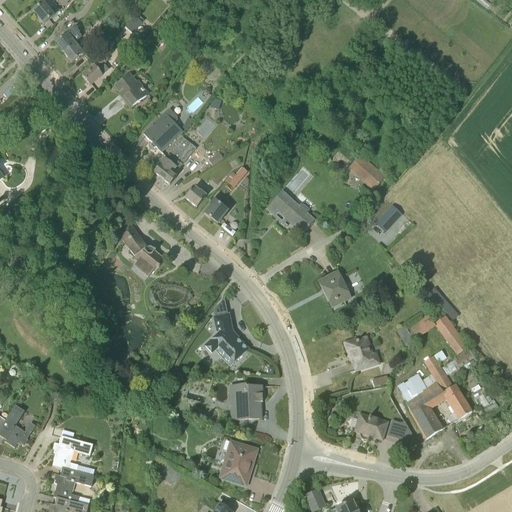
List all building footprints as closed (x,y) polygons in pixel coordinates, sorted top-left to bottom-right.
[(51,0),(45,0),(43,2),(32,12),(43,25),(60,11),(55,6),(56,6),(51,0)] [(244,0),(239,7),(247,14),(260,0),(244,0)] [(132,35),(144,21),(136,15),(125,28),(132,35)] [(55,43),(63,53),(75,44),(81,37),(77,32),(79,31),(71,21),(62,28),(67,34),(55,43)] [(83,54),(75,44),(63,53),(71,63),(83,54)] [(195,67),(205,57),(198,50),(188,59),(195,67)] [(93,65),(94,66),(82,76),(89,86),(102,76),(97,70),(106,63),(105,63),(109,60),(105,55),(101,58),(101,57),(93,65)] [(135,83),(129,75),(114,86),(131,108),(146,97),(143,93),(144,92),(142,89),(137,82),(135,83)] [(177,120),(177,118),(169,109),(143,134),(161,153),(182,133),(173,124),(177,120)] [(175,145),(153,172),(169,185),(175,178),(171,174),(193,146),(180,137),(174,144),(175,145)] [(212,167),(223,160),(219,154),(208,161),(212,167)] [(384,177),(361,156),(350,169),(373,190),(384,177)] [(226,181),(232,189),(249,175),(242,167),(226,181)] [(295,196),(311,178),(303,171),(287,189),(295,196)] [(196,208),(206,197),(200,192),(199,192),(194,188),(185,199),(196,208)] [(302,233),(312,221),(306,215),(309,211),(303,205),(301,206),(300,205),(299,207),(282,192),(266,210),(274,218),(279,213),(302,233)] [(208,206),(210,208),(204,215),(210,219),(215,223),(225,211),(213,201),(208,206)] [(9,218),(13,226),(14,227),(26,221),(22,212),(9,218)] [(385,234),(400,219),(395,214),(380,229),(385,234)] [(129,251),(126,253),(151,273),(155,268),(157,268),(158,267),(165,260),(151,248),(149,248),(146,248),(142,242),(129,223),(115,233),(129,251)] [(329,301),(330,303),(334,301),(337,301),(338,303),(348,298),(336,274),(319,283),(322,290),(324,289),(326,293),(325,293),(326,296),(325,296),(328,302),(329,301)] [(435,289),(429,294),(459,325),(464,320),(435,289)] [(232,333),(225,300),(213,312),(218,334),(205,347),(212,354),(217,348),(223,355),(221,357),(230,367),(247,350),(232,333)] [(89,340),(96,331),(88,324),(80,334),(89,340)] [(356,371),(377,364),(375,356),(371,357),(365,340),(358,342),(357,341),(355,342),(349,345),(354,362),(353,362),(356,371)] [(452,360),(462,375),(476,365),(467,351),(452,360)] [(374,388),(389,384),(387,377),(372,381),(374,388)] [(451,388),(442,393),(437,384),(404,404),(426,440),(441,431),(428,410),(445,400),(457,421),(471,413),(456,386),(451,388)] [(261,420),(260,410),(258,411),(258,403),(262,403),(261,387),(245,388),(245,386),(235,387),(237,421),(261,420)] [(17,444),(22,447),(35,427),(30,424),(24,433),(15,427),(24,412),(15,406),(5,421),(0,429),(0,437),(5,441),(4,442),(14,448),(17,444)] [(368,440),(369,438),(383,442),(389,423),(359,414),(353,433),(359,435),(359,438),(361,440),(363,441),(365,442),(368,440)] [(416,444),(406,427),(401,430),(405,436),(400,439),(406,450),(416,444)] [(62,469),(76,473),(78,466),(69,464),(72,452),(89,457),(93,444),(61,436),(59,445),(57,445),(56,450),(54,450),(53,453),(55,453),(52,466),(62,469)] [(254,450),(234,444),(227,469),(223,467),(220,478),(245,486),(251,469),(247,469),(249,464),(250,464),(254,450)] [(57,485),(53,497),(77,504),(79,497),(71,495),(74,483),(91,488),(94,477),(76,473),(62,469),(60,476),(58,476),(57,482),(55,481),(55,484),(57,485)] [(311,511),(313,511),(322,508),(315,492),(304,496),(311,511)] [(77,504),(53,497),(53,498),(56,498),(54,506),(53,505),(51,511),(50,511),(49,511),(86,511),(88,506),(77,504)] [(356,511),(352,502),(327,511),(356,511)]
